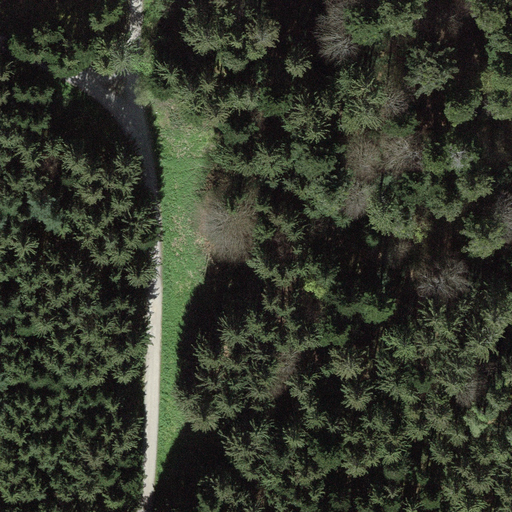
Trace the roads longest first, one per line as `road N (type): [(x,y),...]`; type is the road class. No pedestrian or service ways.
road 1 (track): [(143,511),(157,349),(152,179),(117,0)]
road 2 (track): [(130,87),(0,35)]
